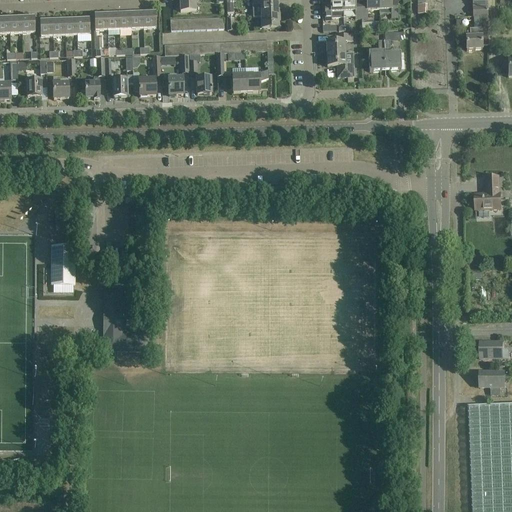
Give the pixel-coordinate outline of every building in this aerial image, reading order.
[(331,20),(343,19),(342,0),(329,0),(330,8),(325,8),(325,5),(324,5),(325,22),(331,22),(331,20)] [(361,7),(361,4),(355,4),(354,0),(342,0),(343,19),(355,19),(355,21),(361,21),(361,7)] [(379,12),(378,0),(366,0),(366,6),(361,7),(361,21),(367,20),(367,13),(379,12)] [(397,19),(397,15),(397,3),(396,3),(396,5),(391,5),(390,0),(378,0),(379,12),(379,16),(391,15),(391,19),(397,19)] [(471,0),(472,20),(480,19),(487,19),(486,0),(471,0)] [(195,1),(180,2),(180,14),(196,13),(195,1)] [(260,19),(279,18),(279,6),(267,6),(266,1),(252,1),(252,7),(260,7),(260,19)] [(427,15),(427,6),(416,7),(417,16),(427,15)] [(131,32),(143,31),(143,15),(131,16),(131,32)] [(143,15),(143,31),(156,31),(155,15),(143,15)] [(119,32),(119,16),(107,17),(107,33),(108,37),(119,36),(119,32)] [(119,16),(119,32),(131,32),(131,16),(119,16)] [(107,33),(107,17),(94,17),(95,33),(107,33)] [(261,31),(270,31),(280,30),(279,18),(260,19),(261,31)] [(480,24),(480,30),(470,31),(470,39),(466,39),(466,52),(482,52),(482,48),(488,47),(487,34),(487,19),(480,19),(480,24)] [(22,20),(10,21),(10,36),(22,36),(22,20)] [(22,20),(22,36),(35,35),(34,20),(22,20)] [(10,21),(0,21),(0,36),(10,36),(10,21)] [(64,22),(52,23),(53,39),(65,38),(64,22)] [(64,22),(65,38),(77,38),(76,22),(64,22)] [(76,22),(77,38),(89,37),(89,22),(76,22)] [(40,23),(40,33),(41,39),(53,39),(52,23),(40,23)] [(366,32),(375,32),(375,23),(366,23),(366,32)] [(102,52),(101,36),(94,37),(95,59),(100,58),(100,52),(102,52)] [(326,56),(345,55),(345,43),(353,43),(353,37),(336,38),(338,38),(338,43),(326,44),(326,56)] [(369,74),(385,73),(384,43),(378,43),(378,53),(368,54),(369,74)] [(390,43),(384,43),(385,73),(401,72),(400,54),(390,55),(390,43)] [(267,73),(259,76),(246,77),(246,95),(260,95),(259,84),(268,81),(268,77),(274,77),(273,55),(267,55),(267,73)] [(345,55),(326,56),(327,69),(339,68),(340,73),(337,74),(337,80),(354,79),(353,55),(345,55)] [(226,56),(225,56),(219,56),(216,56),(217,73),(223,72),(222,61),(226,61),(226,56)] [(197,75),(196,65),(200,64),(199,57),(195,57),(190,58),(190,64),(190,75),(197,75)] [(183,58),(180,58),(181,75),(189,75),(188,58),(183,58)] [(75,62),(66,63),(67,78),(75,78),(75,67),(75,63),(75,62)] [(233,96),(246,95),(246,77),(245,71),(232,71),(233,96)] [(127,99),(127,89),(127,78),(120,78),(120,82),(112,82),(113,100),(127,99)] [(139,81),(139,89),(140,99),(156,98),(155,81),(147,81),(146,79),(145,78),(141,78),(140,80),(140,81),(139,81)] [(53,86),(53,92),(53,102),(68,101),(68,85),(60,85),(60,79),(53,80),(53,86)] [(81,92),(81,100),(85,100),(85,101),(94,100),(94,102),(99,102),(99,100),(99,80),(93,79),(93,85),(85,85),(85,92),(81,92)] [(182,81),(162,81),(163,89),(168,89),(169,98),(183,97),(182,81)] [(197,81),(197,87),(197,97),(211,96),(211,81),(197,81)] [(27,83),(27,89),(27,99),(34,99),(35,102),(41,102),(41,83),(27,83)] [(0,86),(0,103),(11,103),(10,86),(0,86)] [(476,212),(501,211),(500,196),(499,196),(499,179),(487,179),(487,196),(475,197),(476,212)] [(51,287),(75,287),(75,248),(51,248),(51,259),(53,259),(53,265),(51,265),(51,287)] [(104,293),(104,338),(104,353),(149,354),(150,338),(121,337),(122,294),(104,293)] [(480,345),(480,361),(503,361),(503,360),(509,360),(509,353),(508,351),(503,351),(503,345),(480,345)] [(480,389),(490,389),(505,389),(505,374),(480,374),(480,389)] [(511,511),(511,406),(479,409),(469,409),(473,511),(511,511)]
